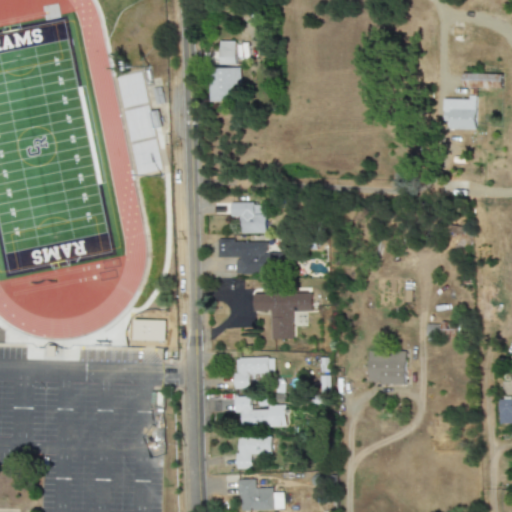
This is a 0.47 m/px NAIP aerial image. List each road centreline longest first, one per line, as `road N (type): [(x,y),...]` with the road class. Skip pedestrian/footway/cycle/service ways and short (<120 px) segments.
road 1 (residential): [(195,511),(179,0)]
road 2 (residential): [(493,511),(485,358)]
